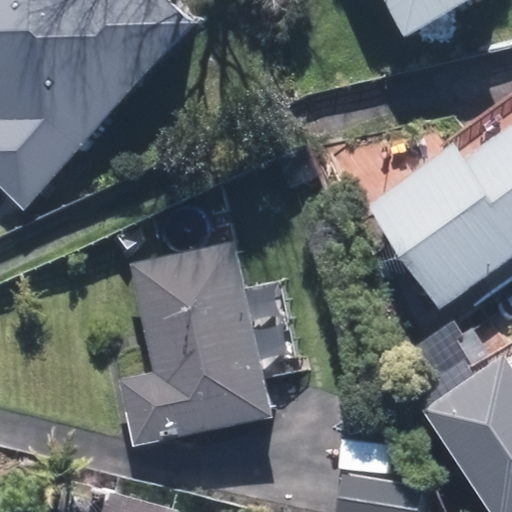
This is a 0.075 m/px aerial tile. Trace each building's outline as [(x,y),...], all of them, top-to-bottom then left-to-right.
[(0,0),(0,192),(21,212),(194,21),(170,0),(0,0)] [(395,0),(417,34),(473,0),(395,0)] [(370,211),(443,314),(511,266),(511,99),(425,160),(431,167),(370,211)] [(115,390),(127,452),(273,422),(238,250),(129,272),(151,382),(115,390)] [(511,364),(496,375),(461,323),(417,353),(511,494),(511,364)] [(344,475),(338,511),(420,511),(424,487),(344,475)] [(179,511),(180,510),(63,479),(54,511),(179,511)]
